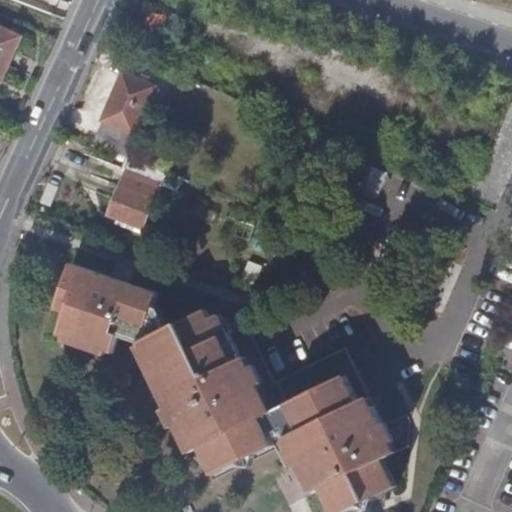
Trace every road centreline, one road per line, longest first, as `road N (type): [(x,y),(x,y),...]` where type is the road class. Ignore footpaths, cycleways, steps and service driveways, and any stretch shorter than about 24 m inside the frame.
road 1 (residential): [(101,0),(0,217)]
road 2 (residential): [(511,44),(364,0)]
